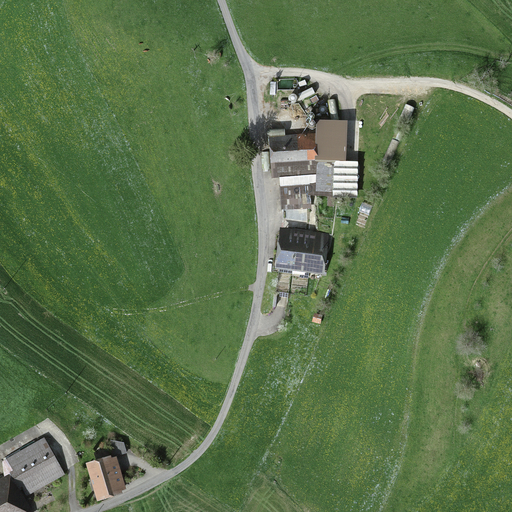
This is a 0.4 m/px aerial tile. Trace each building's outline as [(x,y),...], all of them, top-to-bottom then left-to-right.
[(317,119),(316,135),(316,159),(346,159),(348,119),(317,119)] [(316,135),(282,137),(282,144),(273,145),(275,176),(281,176),(280,172),(317,169),(317,190),(334,192),(336,161),(316,162),(316,159),(316,135)] [(307,191),(283,191),(282,209),(306,209),(307,191)] [(283,238),(280,266),(321,270),(325,235),(316,234),(315,242),(283,238)] [(26,494),(61,474),(42,439),(7,459),(26,494)] [(112,460),(90,467),(99,496),(121,490),(112,460)] [(0,511),(22,511),(24,511),(8,483),(0,487),(0,511)]
